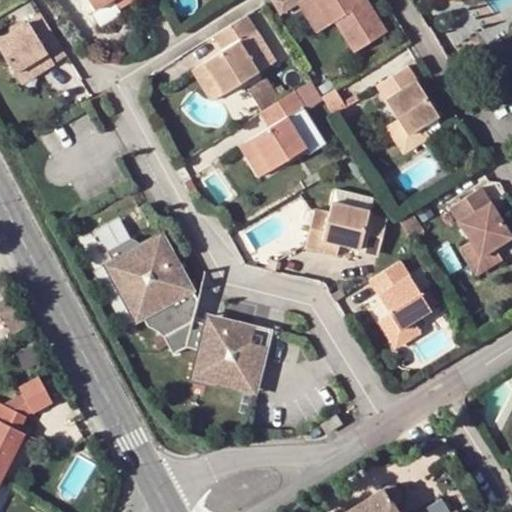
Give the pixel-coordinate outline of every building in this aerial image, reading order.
[(129,0),(136,11),(152,0),(85,0),(98,20),(116,9),(114,5),(121,0),(129,0)] [(121,0),(114,5),(116,9),(123,19),(136,11),(129,0),(121,0)] [(312,0),(313,1),(335,33),(339,29),(358,58),(389,39),(370,8),(364,11),(357,0),(312,0)] [(365,0),(357,0),(364,11),(370,8),(365,0)] [(335,33),(313,1),(301,8),(322,42),(335,33)] [(61,49),(42,20),(0,46),(0,54),(16,80),(48,59),(47,57),(61,49)] [(511,21),(509,45),(492,54),(502,73),(511,68),(511,21)] [(260,39),(249,22),(222,38),(231,53),(226,56),(206,69),(226,101),(262,79),(244,50),(260,39)] [(231,53),(222,38),(216,42),(226,56),(231,53)] [(48,59),(53,68),(67,59),(61,49),(47,57),(48,59)] [(53,68),(48,59),(16,80),(22,90),(55,70),(53,68)] [(217,107),(226,101),(206,69),(197,74),(217,107)] [(416,92),(421,88),(411,71),(379,93),(399,126),(410,143),(425,133),(442,123),(429,102),(425,105),(416,92)] [(250,98),(264,120),(270,115),(282,108),(268,86),(250,98)] [(315,88),(298,99),(308,114),(324,104),(315,88)] [(429,102),(421,88),(416,92),(425,105),(429,102)] [(337,96),(324,104),(340,128),(352,120),(337,96)] [(308,114),(298,99),(282,108),(270,115),(279,130),(274,134),(254,147),(274,179),(311,157),(291,125),(308,114)] [(279,130),(270,115),(264,120),(274,134),(279,130)] [(410,143),(399,126),(391,131),(406,157),(429,141),(425,133),(410,143)] [(266,185),(274,179),(254,147),(245,152),(266,185)] [(491,210),(495,207),(485,191),(454,214),(475,247),(486,264),(501,254),(511,247),(511,232),(505,221),(501,225),(491,210)] [(337,195),(334,208),(372,217),(373,214),(375,205),(337,195)] [(505,221),(495,207),(491,210),(501,225),(505,221)] [(306,252),(324,257),(327,246),(342,250),(362,255),(362,252),(372,217),(334,208),(330,220),(316,216),(306,252)] [(388,218),(373,214),(372,217),(362,252),(378,256),(388,218)] [(114,246),(136,235),(127,216),(105,227),(114,246)] [(414,217),(400,225),(412,243),(425,235),(414,217)] [(103,258),(109,267),(142,328),(147,339),(150,340),(154,343),(159,350),(165,356),(172,371),(181,366),(192,371),(189,383),(253,401),(264,364),(247,360),(252,344),(203,330),(193,326),(197,306),(161,241),(140,252),(126,245),(103,258)] [(327,246),(324,257),(339,261),(342,250),(327,246)] [(486,264),(475,247),(466,252),(483,278),(506,263),(501,254),(486,264)] [(399,262),(365,284),(375,300),(382,298),(388,310),(384,314),(385,315),(398,334),(414,323),(432,312),(399,262)] [(142,328),(109,267),(101,273),(134,333),(142,328)] [(1,281),(0,280),(0,292),(4,299),(0,301),(0,313),(12,334),(26,324),(1,281)] [(382,298),(375,300),(384,314),(388,310),(382,298)] [(420,333),(414,323),(398,334),(385,315),(377,323),(394,351),(420,333)] [(206,320),(203,330),(252,344),(247,360),(264,364),(271,338),(206,320)] [(25,394),(4,405),(25,416),(53,401),(40,377),(21,387),(25,394)] [(253,401),(189,383),(186,395),(249,414),(253,401)] [(479,400),(473,390),(469,393),(466,396),(465,398),(465,400),(466,405),(468,409),(479,400)] [(0,479),(10,460),(5,458),(18,430),(25,416),(4,405),(0,403),(0,479)] [(320,423),(327,433),(343,423),(337,413),(320,423)] [(23,433),(18,430),(5,458),(10,460),(23,433)] [(98,478),(93,488),(102,492),(106,483),(98,478)] [(458,511),(458,510),(454,511),(399,511),(401,509),(403,504),(402,500),(401,496),(398,493),(394,490),(390,490),(386,490),(382,491),(350,511),(458,511)]
